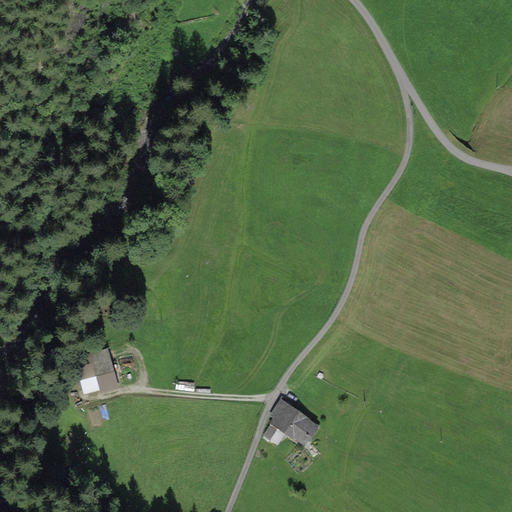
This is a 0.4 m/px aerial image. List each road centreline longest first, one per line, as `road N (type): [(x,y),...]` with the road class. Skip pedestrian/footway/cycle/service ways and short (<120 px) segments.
road 1 (unclassified): [(511,171),(453,151),(396,66),(336,0)]
road 2 (track): [(92,397),(122,389),(273,396)]
